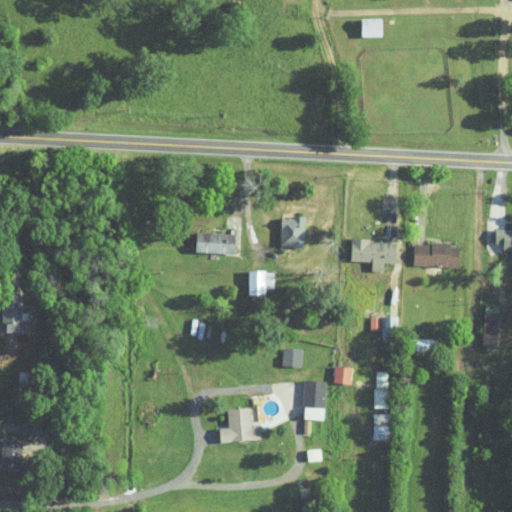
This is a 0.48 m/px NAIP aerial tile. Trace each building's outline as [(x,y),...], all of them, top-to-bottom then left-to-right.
[(351,30),(372,30),(372,11),(351,12),(351,30)] [(294,210),(270,210),(269,240),(293,240),(294,210)] [(511,244),(511,222),(484,223),(484,237),(492,237),(493,244),(501,244),(501,251),(508,251),(508,245),(511,244)] [(224,247),(224,227),(186,225),(185,246),(224,247)] [(341,234),(340,254),(361,254),(361,264),(373,264),(373,256),(385,256),(386,234),(341,234)] [(403,237),(403,259),(448,260),(448,238),(403,237)] [(263,282),(263,264),(237,264),(238,289),(255,288),(255,282),(263,282)] [(0,324),(10,324),(10,287),(0,286),(0,324)] [(487,340),(489,298),(474,298),(473,339),(487,340)] [(359,323),(372,324),(372,330),(386,331),(386,310),(373,310),(359,310),(359,323)] [(291,342),(272,341),(271,359),(290,360),(291,342)] [(322,376),(340,377),(341,360),(324,359),(322,376)] [(364,402),(377,401),(376,364),(363,365),(364,402)] [(315,374),(293,374),(292,413),(313,413),(315,374)] [(208,421),(210,436),(250,432),(248,418),(240,419),(238,401),(216,403),(218,420),(208,421)] [(380,407),(363,407),(362,434),(379,434),(380,407)] [(0,459),(9,460),(9,433),(0,433),(0,459)] [(297,455),(311,454),(310,442),(296,443),(297,455)]
